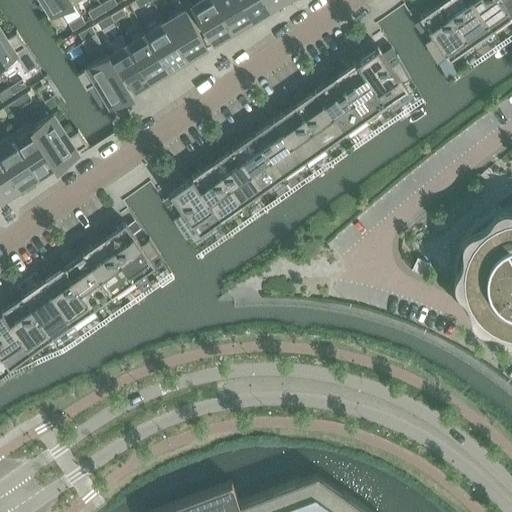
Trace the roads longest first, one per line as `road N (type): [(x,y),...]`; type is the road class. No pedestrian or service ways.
road 1 (tertiary): [(511,490),(403,403),(332,379),(275,371),(193,380),(129,403),(0,490)]
road 2 (tertiary): [(23,511),(148,429),(247,402),(324,405),(398,428),(431,445),(507,511)]
road 3 (residential): [(349,0),(0,246)]
road 4 (residential): [(511,346),(371,267),(369,250),(511,126)]
